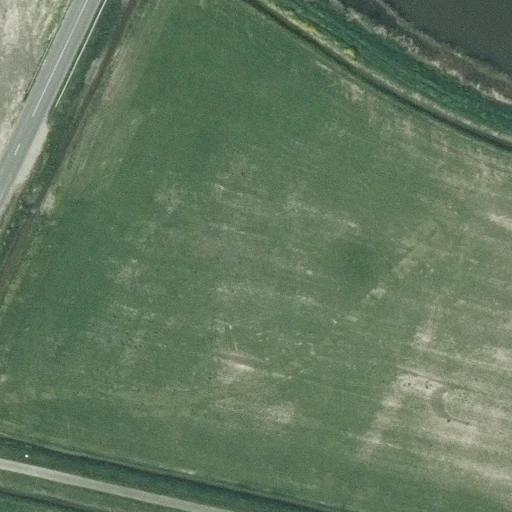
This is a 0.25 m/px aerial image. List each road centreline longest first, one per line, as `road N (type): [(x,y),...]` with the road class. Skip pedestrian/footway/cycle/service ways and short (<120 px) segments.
road 1 (track): [(511,120),(422,83),(293,0)]
road 2 (unclassified): [(214,511),(0,462)]
road 3 (secondary): [(0,184),(84,0)]
